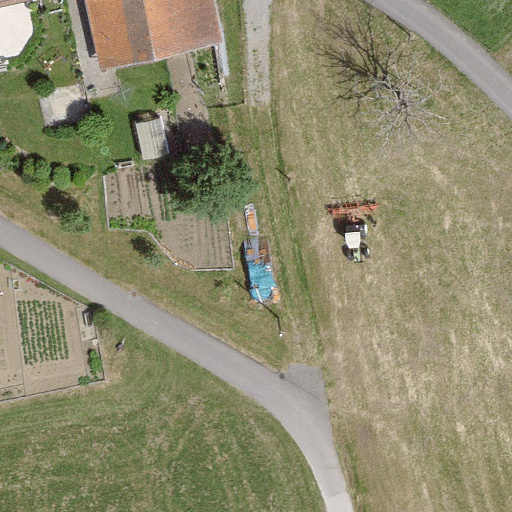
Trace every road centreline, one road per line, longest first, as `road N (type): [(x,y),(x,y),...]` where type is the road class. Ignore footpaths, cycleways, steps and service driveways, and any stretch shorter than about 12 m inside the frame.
road 1 (track): [(333,511),(304,443),(247,388),(0,237)]
road 2 (residential): [(388,0),(476,55),(511,92)]
